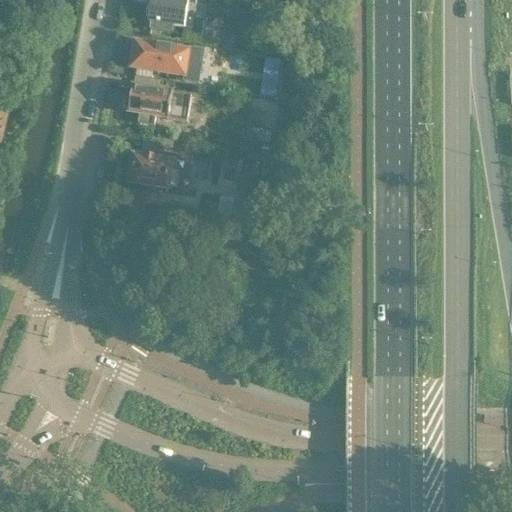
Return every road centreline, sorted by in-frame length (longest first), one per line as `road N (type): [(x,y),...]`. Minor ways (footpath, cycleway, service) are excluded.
road 1 (primary): [(388,0),(384,511)]
road 2 (primary): [(446,511),(450,4)]
road 3 (tertiary): [(55,401),(188,459),(329,472),(511,473)]
road 4 (tertiary): [(511,442),(299,437),(246,426),(69,347)]
road 5 (primary): [(511,294),(479,94),(450,4)]
road 6 (tertiary): [(70,209),(98,0)]
road 7 (tertiary): [(70,209),(25,363)]
road 8 (tertiary): [(69,347),(70,209)]
